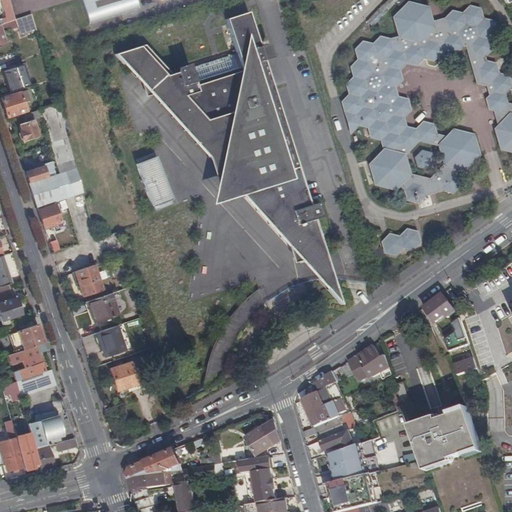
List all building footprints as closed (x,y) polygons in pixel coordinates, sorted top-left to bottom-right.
[(3,0),(5,3),(2,4),(6,18),(3,20),(3,23),(15,19),(9,0),(3,0)] [(81,0),(90,24),(139,9),(136,0),(81,0)] [(393,0),(384,9),(385,10),(389,14),(403,0),(393,0)] [(355,49),(358,59),(351,66),(354,77),(346,84),(349,94),(347,96),(341,102),(345,112),(354,115),(356,124),(358,124),(358,125),(368,127),(370,136),(377,138),(381,139),(383,146),(383,148),(369,163),(375,184),(396,189),(400,186),(404,190),(407,200),(418,203),(421,200),(426,194),(442,190),(453,192),(460,185),(457,175),(459,169),(457,161),(465,159),(467,166),(480,154),(474,134),(453,129),(449,132),(440,130),(437,121),(425,118),(418,125),(408,122),(406,114),(413,106),(410,95),(399,92),(397,83),(405,75),(402,66),(410,58),(419,60),(426,54),(436,56),(443,49),(447,47),(458,50),(465,43),(467,42),(478,80),(486,82),(489,92),(485,96),(488,107),(494,108),(498,122),(494,126),(500,148),(511,150),(511,102),(506,101),(504,92),(511,84),(508,75),(498,72),(496,63),(485,61),(484,57),(492,49),(489,40),(496,33),(494,24),(484,21),(481,12),(471,10),(464,17),(454,15),(447,22),(433,26),(429,11),(409,6),(394,22),(399,40),(391,43),(383,40),(372,43),(363,41),(355,49)] [(389,14),(385,10),(369,26),(374,31),(390,15),(389,14)] [(299,262),(326,253),(315,219),(319,218),(315,204),(310,205),(264,60),(268,59),(264,45),(260,47),(249,12),(226,19),(237,53),(171,74),(144,45),(115,54),(126,66),(129,63),(212,154),(224,190),(240,185),(294,244),(299,262)] [(0,24),(0,43),(5,42),(1,29),(6,27),(7,29),(17,26),(15,19),(3,23),(0,24)] [(10,92),(26,87),(23,76),(24,76),(20,66),(2,72),(8,90),(10,90),(10,92)] [(0,99),(7,117),(26,111),(21,98),(24,97),(22,92),(20,93),(20,92),(0,99)] [(146,104),(156,115),(163,109),(153,98),(146,104)] [(51,146),(59,173),(69,170),(67,161),(73,159),(57,103),(41,109),(43,116),(51,146)] [(33,119),(43,116),(41,109),(25,114),(27,121),(19,124),(20,130),(19,131),(22,142),(39,136),(33,119)] [(354,115),(345,112),(351,133),(358,125),(358,124),(356,124),(354,115)] [(151,211),(173,205),(159,156),(137,163),(151,211)] [(39,207),(66,198),(83,193),(75,166),(73,159),(67,161),(69,170),(59,173),(55,174),(28,183),(37,207),(39,207)] [(464,170),(467,166),(465,159),(457,161),(459,169),(464,170)] [(25,173),(28,183),(55,174),(51,162),(42,165),(43,167),(35,170),(25,173)] [(37,207),(43,228),(62,222),(56,204),(40,210),(39,207),(37,207)] [(413,250),(420,242),(417,232),(407,229),(399,237),(389,234),(382,242),(385,253),(395,255),(402,247),(413,250)] [(4,266),(7,265),(3,255),(0,255),(0,286),(10,283),(4,266)] [(511,264),(510,266),(509,264),(457,294),(470,311),(461,314),(472,351),(474,359),(477,366),(477,368),(481,383),(511,364),(511,264)] [(10,283),(11,283),(13,282),(7,265),(4,266),(10,283)] [(74,272),(80,289),(83,297),(102,290),(94,265),(74,272)] [(74,272),(71,272),(77,290),(80,289),(74,272)] [(0,316),(4,327),(12,324),(10,317),(21,313),(11,283),(10,283),(0,286),(0,316)] [(337,287),(329,289),(342,304),(337,287)] [(110,294),(89,301),(92,310),(90,311),(94,324),(118,315),(110,294)] [(456,311),(443,294),(425,307),(435,322),(445,314),(451,321),(455,318),(454,316),(456,314),(455,312),(456,311)] [(470,311),(457,294),(455,295),(461,314),(470,311)] [(16,352),(43,343),(37,324),(16,331),(14,324),(12,324),(4,327),(0,328),(0,337),(10,334),(16,352)] [(116,327),(97,333),(105,356),(124,349),(116,327)] [(443,357),(450,354),(451,354),(443,332),(435,334),(443,357)] [(16,381),(45,371),(39,353),(46,351),(43,343),(16,352),(9,355),(12,364),(22,361),(25,368),(13,372),(16,381)] [(380,355),(375,345),(359,356),(360,359),(366,368),(369,376),(383,370),(384,371),(385,370),(391,368),(387,357),(383,360),(381,361),(378,356),(380,355)] [(360,359),(359,356),(350,361),(360,384),(369,379),(369,376),(366,368),(360,359)] [(459,375),(477,368),(477,366),(474,359),(456,366),(459,375)] [(116,392),(128,388),(137,384),(138,384),(131,362),(109,369),(116,392)] [(429,367),(418,370),(428,401),(419,404),(421,411),(428,409),(430,412),(443,408),(429,367)] [(19,395),(56,383),(52,369),(45,371),(16,381),(19,395)] [(338,382),(333,372),(322,380),(326,388),(336,383),(338,382)] [(340,387),(338,382),(336,383),(326,388),(310,396),(304,400),(309,413),(334,402),(344,397),(340,387)] [(399,393),(403,402),(410,399),(404,384),(397,386),(399,393)] [(310,396),(307,389),(299,394),(301,401),(304,400),(310,396)] [(403,402),(399,393),(394,395),(399,411),(405,409),(403,402)] [(350,410),(344,397),(334,402),(309,413),(315,427),(340,417),(339,414),(350,410)] [(469,411),(468,407),(464,408),(445,415),(446,418),(469,411)] [(31,439),(34,448),(45,445),(44,440),(62,436),(57,415),(56,415),(55,411),(42,414),(44,419),(38,420),(27,424),(28,428),(31,439)] [(482,450),(469,411),(446,418),(460,460),(466,458),(465,455),(482,450)] [(351,412),(340,417),(315,427),(304,432),(306,438),(318,433),(321,442),(348,431),(357,428),(351,412)] [(446,418),(445,415),(428,420),(429,423),(446,418)] [(460,460),(446,418),(429,423),(430,425),(442,462),(451,460),(454,459),(455,462),(460,460)] [(429,423),(428,420),(411,426),(411,427),(412,429),(429,423)] [(271,424),(264,428),(248,438),(258,456),(275,445),(281,442),(276,423),(271,424)] [(430,425),(429,423),(412,429),(415,437),(418,445),(418,447),(423,461),(426,468),(429,467),(442,462),(430,425)] [(26,440),(31,439),(28,428),(23,429),(26,440)] [(321,442),(308,447),(310,451),(323,447),(324,452),(342,445),(344,449),(354,446),(348,431),(321,442)] [(59,452),(78,447),(75,437),(56,442),(59,452)] [(410,439),(412,447),(418,445),(415,437),(410,439)] [(23,466),(17,445),(16,439),(10,440),(0,442),(0,446),(4,460),(7,470),(23,466)] [(356,445),(360,460),(381,455),(376,439),(356,445)] [(23,466),(24,470),(34,467),(29,449),(26,449),(25,443),(17,445),(23,466)] [(34,448),(40,472),(53,468),(47,444),(45,445),(34,448)] [(407,465),(423,461),(418,447),(404,450),(407,461),(407,465)] [(127,475),(129,480),(138,477),(145,476),(165,473),(163,469),(170,466),(172,468),(176,467),(182,464),(176,449),(131,468),(127,475)] [(483,453),(482,450),(465,455),(466,458),(483,453)] [(223,464),(220,451),(214,452),(215,459),(202,460),(203,467),(208,466),(217,465),(223,464)] [(381,455),(360,460),(362,467),(383,460),(381,455)] [(252,461),(252,460),(241,461),(243,473),(253,472),(272,469),(273,469),(271,458),(252,461)] [(427,471),(444,466),(442,462),(429,467),(426,468),(427,471)] [(225,476),(223,464),(217,465),(219,477),(225,476)] [(208,466),(203,467),(187,470),(187,473),(189,473),(191,480),(188,481),(178,483),(179,489),(193,486),(192,481),(219,477),(217,465),(208,466)] [(272,469),(253,472),(258,503),(277,500),(275,490),(277,489),(275,479),(274,479),(272,469)] [(129,480),(133,490),(140,487),(149,486),(149,489),(167,486),(165,473),(145,476),(138,477),(129,480)] [(372,473),(369,474),(377,503),(380,502),(372,473)] [(369,474),(330,484),(337,511),(340,511),(360,507),(368,505),(374,504),(377,503),(369,474)] [(330,475),(318,477),(319,484),(331,483),(330,475)] [(337,511),(330,484),(326,485),(328,493),(333,511),(337,511)] [(193,486),(179,489),(180,495),(194,492),(193,486)] [(418,493),(420,499),(435,495),(433,489),(418,493)] [(181,511),(197,511),(194,492),(180,495),(183,511),(181,511)] [(249,504),(249,511),(289,511),(287,498),(277,500),(258,503),(249,504)] [(379,511),(391,509),(389,500),(380,502),(377,503),(374,504),(375,508),(378,508),(379,511)]
